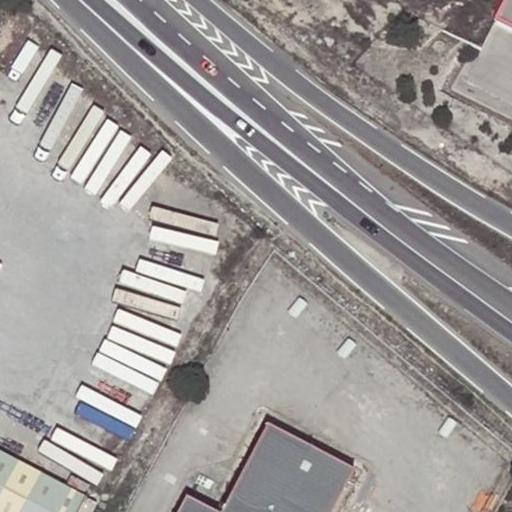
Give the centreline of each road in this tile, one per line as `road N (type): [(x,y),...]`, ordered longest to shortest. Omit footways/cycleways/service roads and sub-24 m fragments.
road 1 (primary): [(67,0),(268,191),(511,402)]
road 2 (primary): [(84,0),(359,227),(511,329)]
road 3 (primary): [(511,299),(380,213),(146,0)]
road 4 (primary): [(511,225),(181,0)]
